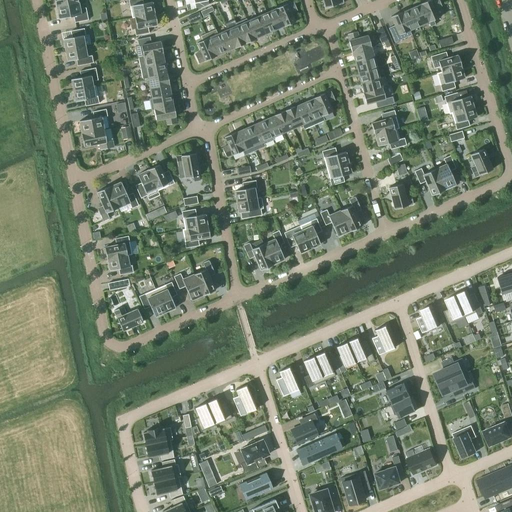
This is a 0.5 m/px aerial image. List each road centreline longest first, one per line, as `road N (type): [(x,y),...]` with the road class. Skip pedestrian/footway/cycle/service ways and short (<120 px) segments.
road 1 (residential): [(384,233),(495,184),(508,169),(456,0)]
road 2 (residential): [(73,184),(111,346),(236,297)]
road 3 (residential): [(143,511),(121,419),(255,363)]
road 4 (residential): [(35,0),(73,184)]
road 5 (residential): [(397,302),(449,476)]
road 6 (residential): [(205,127),(236,297)]
road 7 (residential): [(338,69),(384,233)]
road 8 (residential): [(236,297),(384,233)]
road 9 (residential): [(255,363),(302,511)]
road 10 (residential): [(255,363),(397,302)]
road 11 (residential): [(338,69),(205,127)]
road 12 (residential): [(313,30),(184,87)]
road 13 (residential): [(194,131),(73,184)]
road 14 (residential): [(397,302),(511,254)]
